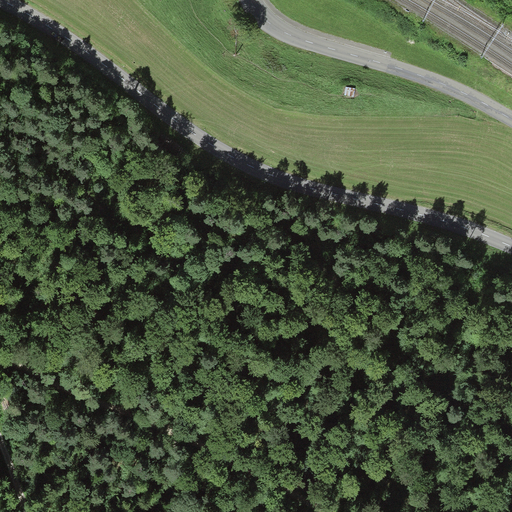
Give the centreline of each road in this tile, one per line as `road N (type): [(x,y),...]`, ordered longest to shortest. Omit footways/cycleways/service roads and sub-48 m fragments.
road 1 (tertiary): [(3,0),(244,162),(511,246)]
road 2 (track): [(331,511),(198,442),(0,355)]
road 3 (tertiary): [(250,0),(284,31),(455,88),(511,119)]
